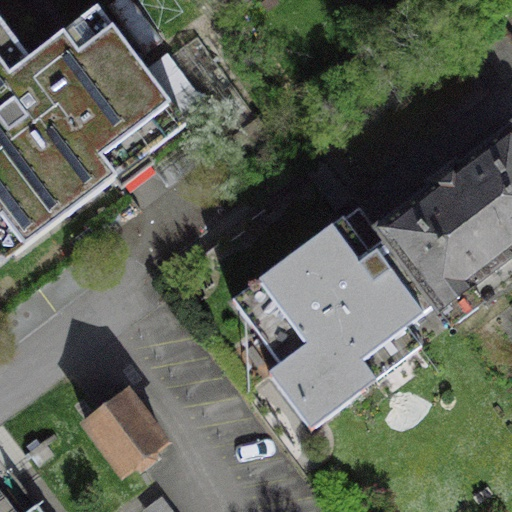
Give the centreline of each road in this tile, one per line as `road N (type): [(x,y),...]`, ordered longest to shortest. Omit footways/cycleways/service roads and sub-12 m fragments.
road 1 (unknown): [(511,485),(459,466),(381,370)]
road 2 (residential): [(0,398),(127,296)]
